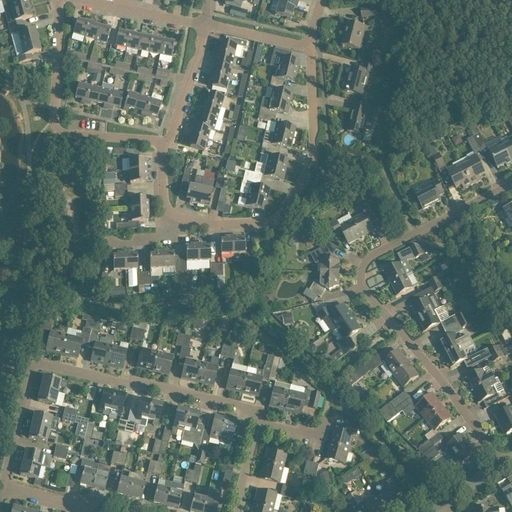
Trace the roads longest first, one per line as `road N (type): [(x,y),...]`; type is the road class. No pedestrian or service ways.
road 1 (residential): [(499,464),(442,378),(369,297),(362,277),(373,254),(511,187)]
road 2 (residential): [(2,485),(31,362),(249,411),(257,425)]
road 3 (residential): [(176,217),(211,225),(266,222),(293,198),(312,158),(310,48)]
road 4 (residential): [(56,137),(57,0)]
road 5 (residential): [(136,511),(2,485)]
road 6 (residential): [(204,24),(75,0)]
road 7 (residential): [(160,141),(169,139),(204,24)]
